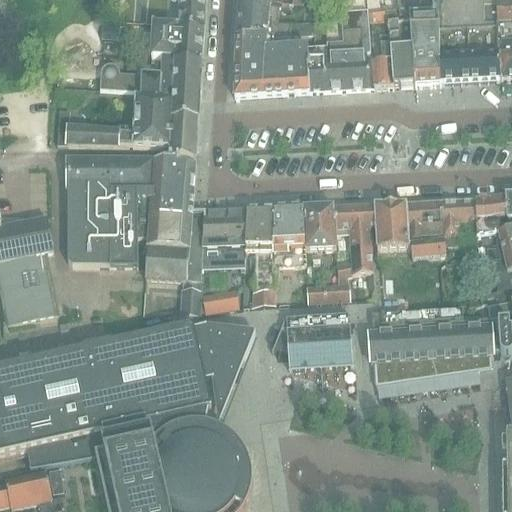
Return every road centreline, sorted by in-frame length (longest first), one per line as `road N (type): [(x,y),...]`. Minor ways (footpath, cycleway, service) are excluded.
road 1 (residential): [(214,115),(210,189),(511,177)]
road 2 (residential): [(511,99),(214,115)]
